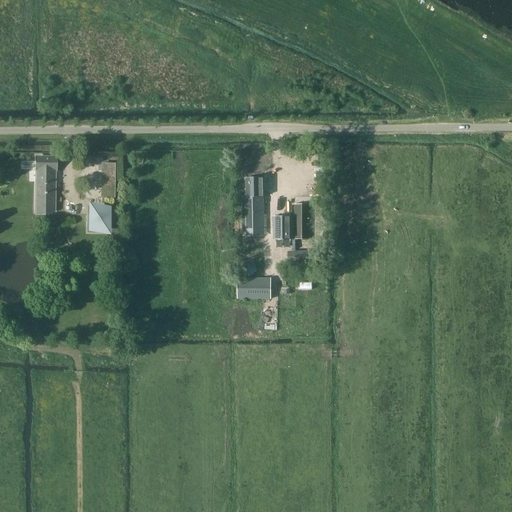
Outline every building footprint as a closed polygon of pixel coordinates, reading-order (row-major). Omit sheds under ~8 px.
[(57,172),(57,156),(35,156),(35,216),(55,216),(56,172),(57,172)] [(263,198),(264,198),(264,178),(246,178),(246,197),(243,197),(244,230),(264,230),(263,198)] [(295,239),(309,239),(309,205),(295,205),(295,239)] [(89,227),(103,227),(107,227),(108,209),(90,209),(89,227)] [(274,239),(292,239),(292,217),(274,217),(274,239)] [(249,277),(256,271),(253,261),(242,262),(240,271),(249,277)] [(270,299),(270,278),(238,278),(238,299),(270,299)]
